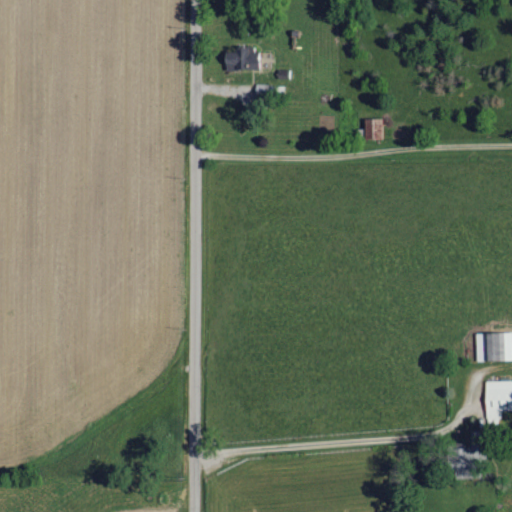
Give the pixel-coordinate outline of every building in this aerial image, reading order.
[(227,52),(227,67),(260,67),(260,52),(252,52),(252,47),(238,47),(238,52),(227,52)] [(257,82),(257,96),(270,96),(270,83),(257,82)] [(369,119),(369,138),(384,138),(384,119),(369,119)] [(487,333),(488,362),(507,361),(506,332),(487,333)] [(511,389),(489,389),(489,410),(511,410),(511,389)] [(448,442),(449,468),(481,467),(480,448),(485,448),(484,430),(472,430),(473,441),(448,442)]
